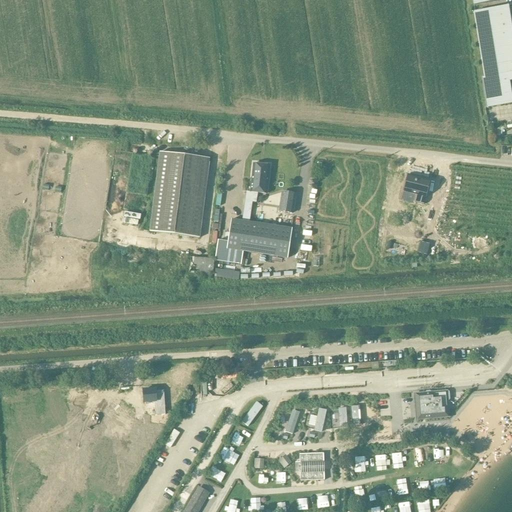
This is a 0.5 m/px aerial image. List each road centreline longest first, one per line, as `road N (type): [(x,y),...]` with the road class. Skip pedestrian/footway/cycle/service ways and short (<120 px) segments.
road 1 (unclassified): [(0,370),(511,336)]
road 2 (unclassified): [(128,121),(511,163)]
road 3 (unknown): [(214,511),(238,469),(259,492),(385,477)]
road 4 (track): [(0,113),(128,121)]
